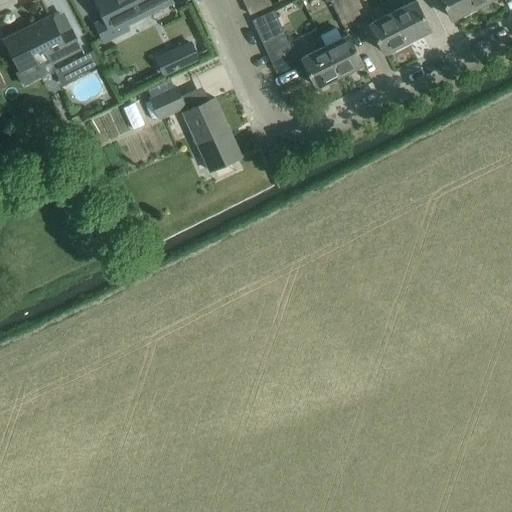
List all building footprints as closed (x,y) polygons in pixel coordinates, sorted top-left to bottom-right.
[(104,41),(128,28),(124,21),(153,6),(164,0),(95,0),(104,18),(94,22),(104,41)] [(249,14),(267,5),(272,3),(269,0),(249,0),(244,2),(249,14)] [(329,0),(342,25),(354,19),(344,0),(329,0)] [(358,0),(344,0),(354,19),(365,13),(358,0)] [(408,43),(422,36),(421,33),(430,28),(421,10),(416,0),(413,0),(392,11),(408,43)] [(464,14),(477,8),(472,0),(442,0),(452,18),(463,12),(464,14)] [(472,0),(477,8),(490,2),(488,0),(472,0)] [(256,29),(278,19),(274,9),(252,19),(256,29)] [(396,49),(408,43),(392,11),(369,22),(384,52),(395,46),(396,49)] [(28,29),(5,41),(14,59),(19,68),(16,70),(23,86),(56,70),(57,69),(56,68),(53,62),(80,48),(77,42),(69,26),(58,32),(50,15),(27,26),(28,29)] [(261,40),(283,30),(278,19),(256,29),(261,40)] [(266,50),(288,40),(283,30),(261,40),(266,50)] [(340,77),(354,70),(353,67),(362,62),(353,45),(348,33),(325,45),(340,77)] [(293,51),(289,44),(288,40),(266,50),(271,61),(293,51)] [(328,83),(340,77),(325,45),(301,57),(307,69),(316,86),(327,80),(328,83)] [(79,76),(77,73),(100,61),(93,49),(56,68),(57,69),(56,70),(62,84),(79,76)] [(298,62),(293,51),(271,61),(276,72),(298,62)] [(160,117),(185,104),(175,84),(150,97),(151,100),(144,104),(152,119),(159,116),(160,117)] [(209,170),(223,163),(241,155),(214,97),(196,105),(182,112),(209,170)]
